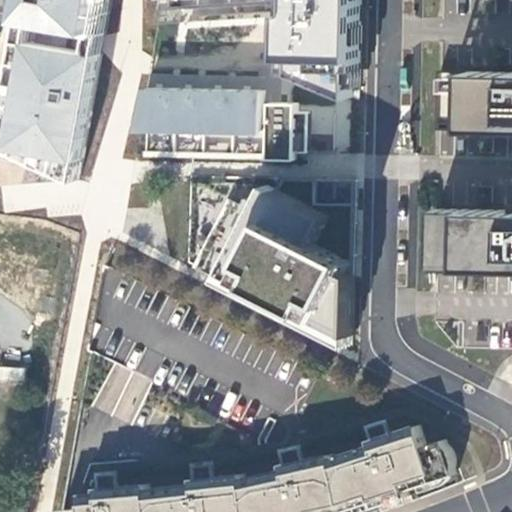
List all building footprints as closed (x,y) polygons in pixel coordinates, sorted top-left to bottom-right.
[(40,0),(6,147),(86,188),(121,0),(40,0)] [(166,0),(160,27),(293,15),(289,71),(362,98),(361,0),(166,0)] [(511,72),(444,71),(444,129),(511,130),(511,72)] [(154,88),(145,138),(268,140),(269,135),(275,135),(275,164),(305,163),(305,156),(313,156),(314,115),(306,116),(306,107),(278,107),(277,119),(270,119),(270,92),(154,88)] [(126,134),(124,158),(142,160),(144,135),(126,134)] [(201,264),(360,346),(364,207),(323,206),(323,182),(294,181),(284,197),(276,192),(260,220),(231,205),(201,264)] [(338,182),(327,181),(327,198),(337,199),(338,182)] [(511,211),(439,210),(438,268),(511,270),(511,211)] [(320,373),(108,266),(93,351),(146,378),(262,436),(271,418),(278,421),(296,419),(320,373)] [(511,270),(438,268),(436,322),(461,321),(462,342),(511,344),(511,270)] [(0,379),(24,379),(23,367),(0,367),(0,379)] [(78,507),(65,508),(64,511),(344,511),(348,511),(376,502),(379,508),(410,498),(408,492),(458,476),(457,470),(458,466),(458,461),(456,456),(453,452),(450,449),(448,444),(429,450),(422,430),(393,439),(389,427),(373,432),(378,449),(337,462),(336,458),(306,466),(306,465),(302,452),(286,456),(291,473),(248,482),(248,481),(217,483),(217,480),(216,470),(198,471),(200,488),(152,492),(152,487),(122,489),(122,487),(121,474),(103,476),(104,493),(86,494),(87,506),(78,507)]
